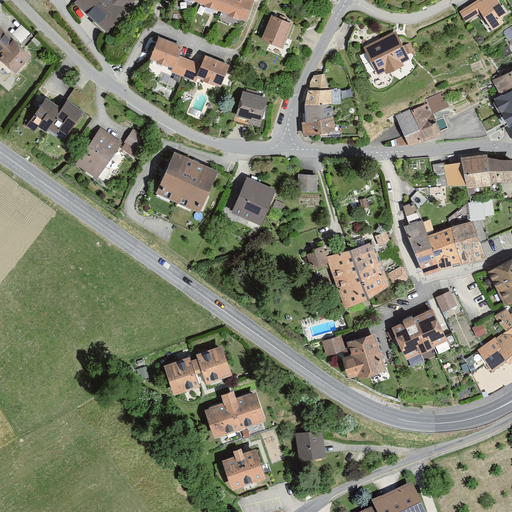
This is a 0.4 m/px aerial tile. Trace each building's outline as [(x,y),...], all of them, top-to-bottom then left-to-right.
[(78,0),(77,1),(108,29),(134,0),(78,0)] [(255,0),(199,0),(247,19),(255,0)] [(497,0),(479,0),(461,12),(466,20),(482,10),(493,28),(502,22),(499,17),(506,13),(497,0)] [(292,24),(272,15),(260,43),(280,51),(292,24)] [(0,57),(15,71),(29,55),(0,29),(0,54),(1,56),(0,56),(0,57)] [(396,32),(363,50),(378,78),(411,60),(396,32)] [(181,47),(160,38),(152,58),(174,67),(173,71),(195,80),(197,76),(220,85),(228,65),(206,56),(202,67),(177,57),(181,47)] [(502,96),(495,99),(510,125),(511,123),(511,71),(494,81),(502,96)] [(329,91),(324,75),(314,76),(311,82),(311,91),(308,91),(306,106),(307,122),(303,123),(304,136),(335,130),(333,117),(332,117),(331,91),(329,91)] [(395,140),(396,145),(409,143),(410,145),(441,134),(440,130),(448,126),(444,117),(435,121),(432,113),(448,106),(442,93),(428,99),(430,104),(412,112),(411,110),(397,116),(406,136),(395,140)] [(268,101),(244,94),(237,114),(261,122),(268,101)] [(62,109),(47,99),(29,125),(35,130),(38,125),(46,131),(48,128),(55,132),(59,127),(67,132),(82,111),(68,102),(62,109)] [(122,143),(101,129),(76,167),(97,181),(122,143)] [(148,139),(133,130),(126,142),(127,142),(123,148),(137,156),(148,139)] [(217,174),(177,154),(158,193),(198,213),(217,174)] [(511,180),(511,161),(487,159),(486,155),(462,158),(463,163),(445,166),(444,163),(433,165),(438,185),(467,184),(468,186),(490,184),(489,181),(511,180)] [(317,176),(300,175),(299,190),(316,190),(317,176)] [(276,190),(247,177),(231,213),(259,226),(276,190)] [(485,202),(470,204),(471,220),(484,218),(484,215),(494,215),(492,199),(490,199),(485,202)] [(430,221),(407,228),(425,273),(440,268),(485,258),(472,222),(452,228),(435,235),(430,221)] [(375,242),(326,258),(323,247),(315,250),(316,252),(309,255),(313,266),(330,261),(346,307),(368,297),(388,285),(376,253),(389,247),(387,242),(389,241),(386,233),(373,238),(375,242)] [(511,261),(489,272),(505,305),(511,301),(511,314),(511,315),(506,310),(496,316),(507,331),(480,350),(493,369),(507,359),(509,362),(511,359),(511,261)] [(407,278),(402,267),(389,274),(395,285),(407,278)] [(456,305),(450,292),(437,298),(443,311),(456,305)] [(403,319),(404,323),(393,328),(406,357),(446,339),(433,310),(413,319),(411,315),(403,319)] [(385,369),(374,335),(349,342),(354,357),(345,360),(350,376),(359,374),(360,377),(385,369)] [(340,337),(324,342),(328,354),(344,349),(340,337)] [(221,348),(166,367),(175,393),(199,385),(194,372),(203,370),(207,382),(230,374),(221,348)] [(226,404),(207,410),(216,436),(263,421),(254,395),(236,401),(233,393),(223,397),(226,404)] [(320,431),(297,434),(301,459),(323,456),(320,431)] [(257,450),(222,462),(232,491),(267,479),(257,450)] [(422,511),(411,488),(373,505),(375,510),(370,511),(422,511)]
